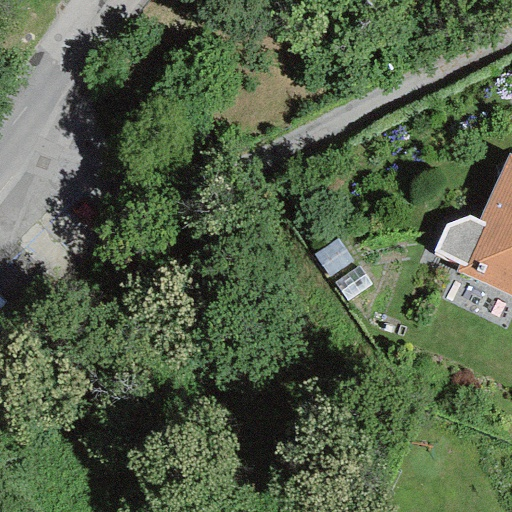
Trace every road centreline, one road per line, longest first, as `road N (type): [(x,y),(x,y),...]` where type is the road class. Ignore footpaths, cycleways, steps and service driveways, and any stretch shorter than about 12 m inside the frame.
road 1 (residential): [(3,136),(126,185),(208,182),(511,34)]
road 2 (tertiary): [(105,0),(3,136)]
